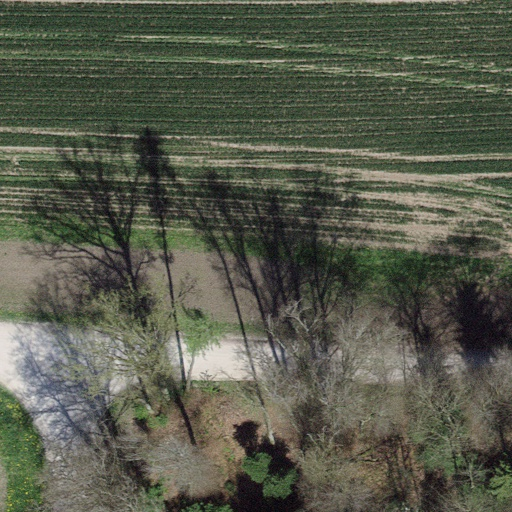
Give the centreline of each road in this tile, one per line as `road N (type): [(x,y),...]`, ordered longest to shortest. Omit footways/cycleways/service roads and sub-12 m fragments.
road 1 (track): [(511,366),(98,349)]
road 2 (track): [(98,349),(75,511)]
